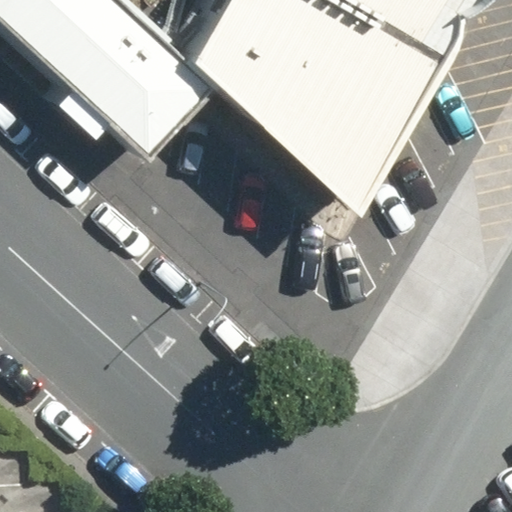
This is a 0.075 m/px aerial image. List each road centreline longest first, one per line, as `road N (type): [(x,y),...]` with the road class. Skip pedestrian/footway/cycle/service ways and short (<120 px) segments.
road 1 (unclassified): [(303,511),(0,230)]
road 2 (unclassified): [(415,511),(511,352)]
